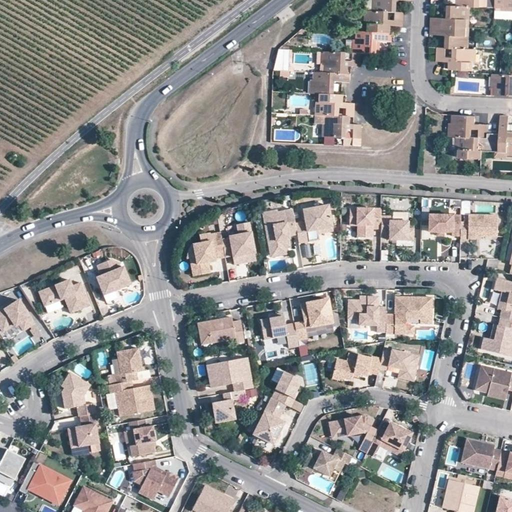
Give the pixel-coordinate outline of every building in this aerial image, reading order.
[(373,0),(373,11),(384,12),(391,12),(391,0),(399,0),(410,0),(373,0)] [(495,8),(494,0),(485,0),(485,8),(495,8)] [(511,8),(511,0),(494,0),(495,8),(511,8)] [(430,26),(466,28),(467,7),(458,6),(449,6),(449,19),(430,18),(430,26)] [(365,32),(388,33),(389,25),(383,25),(383,20),(384,12),(373,11),(366,11),(365,32)] [(393,26),(402,26),(402,12),(393,12),(393,21),(393,26)] [(465,49),(466,28),(430,26),(429,35),(448,36),(448,48),(452,48),(465,49)] [(353,53),(359,54),(371,54),(371,41),(376,41),(390,42),(390,33),(388,33),(365,32),(353,32),(353,53)] [(442,48),(434,48),(433,61),(442,62),(442,57),(442,48)] [(465,49),(452,48),(452,57),(452,62),(445,62),(445,70),(469,71),(470,49),(465,49)] [(322,73),(345,74),(346,66),(340,66),(340,61),(340,53),(323,52),(322,73)] [(359,64),(359,54),(353,53),(351,53),(350,62),(350,67),(359,67),(359,64)] [(317,94),(330,95),(330,82),(348,82),(348,74),(345,74),(322,73),(312,73),(311,94),(317,94)] [(511,87),(511,88),(511,83),(511,75),(494,74),(493,87),(493,96),(511,96),(511,87)] [(341,95),(330,95),(317,94),(316,116),(323,116),(334,117),(334,108),(335,104),(341,103),(341,95)] [(354,104),(345,104),(344,109),(344,117),(348,117),(353,117),(354,104)] [(458,136),(467,136),(468,129),(468,124),(474,125),(474,116),(450,115),(449,136),(458,136)] [(348,125),(348,117),(344,117),(334,117),(323,116),(316,116),(316,124),(323,124),(322,137),(341,138),(342,130),(342,125),(348,125)] [(498,134),(498,138),(497,152),(511,152),(511,123),(508,124),(508,116),(499,116),(498,134)] [(351,139),(360,139),(360,125),(352,125),(351,130),(351,139)] [(486,137),(486,134),(487,125),(478,125),(478,130),(477,137),(486,137)] [(475,137),(467,136),(458,136),(457,157),(480,158),(481,151),(475,151),(475,137)] [(498,138),(489,137),(489,151),(497,152),(498,138)] [(351,139),(342,138),(342,146),(359,147),(360,139),(351,139)] [(442,149),(425,149),(424,173),(441,174),(442,149)] [(295,223),(297,234),(299,243),(309,241),(307,231),(332,227),(328,205),(303,210),(305,222),(295,223)] [(372,228),(381,228),(381,216),(381,208),(349,208),(349,225),(357,225),(357,237),(372,237),(372,228)] [(281,249),(286,248),(291,247),(289,236),(297,234),(295,223),(292,209),(277,212),(277,211),(263,213),(263,215),(270,252),(281,250),(281,249)] [(408,212),(392,212),(392,216),(392,221),(408,221),(408,212)] [(460,222),(460,236),(460,238),(468,239),(468,236),(481,236),(497,236),(497,215),(468,214),(468,222),(460,222)] [(452,236),(460,236),(460,222),(460,215),(429,215),(428,231),(437,231),(443,231),(452,232),(452,236)] [(396,237),(396,240),(413,240),(413,228),(408,228),(408,221),(392,221),(392,216),(381,216),(381,228),(380,236),(389,237),(389,240),(392,240),(392,237),(396,237)] [(238,234),(250,232),(248,222),(236,225),(238,234)] [(332,231),(332,227),(307,231),(309,241),(319,239),(318,234),(332,231)] [(189,257),(191,265),(196,264),(198,275),(209,273),(207,262),(210,262),(209,260),(214,259),(225,257),(222,240),(220,232),(209,234),(211,241),(201,243),(190,245),(190,246),(189,247),(189,249),(188,250),(188,251),(188,252),(187,253),(187,255),(187,256),(187,257),(187,258),(189,257)] [(222,240),(225,257),(232,256),(232,257),(254,253),(250,232),(238,234),(228,236),(229,239),(222,240)] [(200,236),(201,243),(211,241),(209,234),(200,236)] [(287,254),(286,248),(281,249),(281,250),(270,252),(271,257),(287,254)] [(255,260),(254,253),(232,257),(233,265),(255,260)] [(103,295),(115,290),(115,289),(118,288),(118,289),(130,284),(123,267),(121,268),(119,263),(111,259),(97,265),(101,276),(96,278),(103,295)] [(64,296),(65,298),(71,313),(90,305),(81,282),(72,286),(70,279),(39,292),(45,306),(61,299),(61,298),(64,296)] [(500,317),(511,320),(511,311),(511,312),(511,311),(511,282),(496,279),(493,290),(501,291),(500,297),(502,297),(502,301),(499,301),(497,309),(501,310),(500,317)] [(385,332),(386,317),(386,307),(378,306),(378,296),(367,296),(367,300),(348,299),(348,318),(359,318),(359,324),(377,325),(377,331),(385,332)] [(9,302),(0,307),(0,327),(2,331),(14,324),(17,321),(18,323),(23,330),(29,326),(34,323),(18,299),(11,304),(9,302)] [(294,323),(294,324),(297,340),(307,339),(305,328),(332,323),(328,299),(300,304),(302,313),(304,313),(304,317),(302,317),(303,322),(294,323)] [(400,304),(395,304),(394,317),(386,317),(385,332),(385,333),(405,334),(405,326),(405,321),(419,322),(419,326),(431,326),(431,300),(400,299),(400,304)] [(297,340),(294,324),(285,325),(283,316),(269,319),(260,320),(264,340),(286,335),(288,348),(298,346),(297,340)] [(211,336),(212,342),(234,338),(235,343),(243,341),(240,320),(232,322),(231,317),(197,323),(200,338),(211,336)] [(511,320),(500,317),(498,325),(497,325),(494,340),(490,339),(484,338),(481,349),(511,356),(511,344),(511,339),(511,320)] [(359,327),(359,324),(359,318),(348,318),(345,318),(345,327),(359,327)] [(41,335),(34,323),(29,326),(37,338),(41,335)] [(413,326),(405,326),(405,334),(413,334),(413,326)] [(120,374),(116,375),(117,383),(131,381),(136,380),(135,372),(142,371),(138,348),(116,352),(120,374)] [(381,358),(379,368),(387,370),(387,366),(399,369),(415,373),(419,356),(391,349),(390,352),(383,350),(381,358)] [(114,375),(116,375),(120,374),(116,352),(110,353),(114,375)] [(343,375),(342,378),(351,380),(352,376),(353,373),(359,374),(367,376),(368,372),(377,374),(379,368),(381,358),(371,356),(370,358),(357,355),(355,361),(346,359),(346,361),(336,359),(333,372),(343,375)] [(213,363),(218,386),(233,384),(234,391),(242,390),(252,388),(247,357),(213,363)] [(210,388),(218,386),(213,363),(206,365),(210,388)] [(488,391),(487,394),(487,397),(505,401),(507,390),(511,390),(511,373),(480,366),(476,386),(485,388),(484,390),(488,391)] [(278,383),(284,371),(277,368),(271,379),(278,383)] [(142,371),(135,372),(136,380),(150,377),(148,369),(142,371)] [(413,381),(415,373),(399,369),(397,377),(413,381)] [(292,397),(296,391),(301,380),(284,371),(278,383),(275,389),(281,392),(277,400),(285,405),(290,407),(293,401),(295,398),(292,397)] [(80,416),(96,413),(94,403),(84,404),(83,396),(90,386),(70,372),(61,386),(64,388),(66,389),(64,394),(61,394),(64,409),(76,407),(78,416),(80,416)] [(341,381),(342,378),(343,375),(333,372),(331,378),(341,381)] [(131,381),(117,383),(109,385),(110,393),(115,392),(120,416),(154,410),(149,385),(133,388),(131,381)] [(242,390),(234,391),(223,393),(224,401),(212,404),(215,422),(234,419),(231,401),(244,398),(242,390)] [(285,405),(277,400),(271,398),(253,434),(273,444),(275,441),(278,439),(280,435),(279,432),(282,426),(280,420),(278,419),(285,405)] [(290,407),(299,412),(303,406),(293,401),(290,407)] [(96,413),(80,416),(81,426),(67,429),(71,448),(88,445),(90,452),(100,450),(95,424),(98,423),(96,417),(96,413)] [(340,428),(341,434),(363,432),(366,434),(359,449),(366,453),(376,432),(369,429),(374,419),(366,415),(330,419),(331,429),(340,428)] [(144,419),(129,422),(130,430),(133,429),(135,444),(130,446),(132,457),(155,452),(153,446),(153,442),(155,441),(152,425),(146,426),(144,419)] [(376,432),(366,453),(373,456),(379,445),(382,439),(403,450),(411,433),(390,422),(384,434),(377,430),(376,432)] [(130,446),(135,444),(133,429),(130,430),(124,431),(127,446),(130,446)] [(379,445),(400,455),(403,450),(382,439),(379,445)] [(496,470),(501,451),(493,449),(494,445),(484,443),(483,445),(481,445),(482,442),(466,439),(461,462),(496,470)] [(8,448),(0,444),(0,469),(16,477),(26,459),(7,449),(8,448)] [(333,468),(340,471),(344,463),(347,464),(351,456),(336,449),(333,456),(321,451),(318,457),(315,456),(310,453),(302,468),(311,473),(313,468),(329,476),(333,468)] [(511,453),(501,450),(501,451),(496,470),(495,475),(511,478),(511,453)] [(158,472),(156,467),(155,460),(133,464),(134,471),(133,472),(134,481),(142,485),(138,492),(153,499),(157,491),(169,496),(178,477),(166,471),(166,472),(164,476),(158,472)] [(71,481),(34,462),(19,491),(27,495),(32,485),(53,495),(51,500),(59,504),(71,481)] [(166,472),(156,467),(158,472),(164,476),(166,472)] [(334,483),(340,471),(333,468),(329,476),(327,479),(334,483)] [(16,477),(0,469),(0,477),(13,484),(16,477)] [(454,511),(473,511),(475,506),(462,503),(464,492),(477,495),(479,487),(448,479),(445,493),(450,494),(449,499),(444,498),(442,507),(455,511),(454,511)] [(53,495),(32,485),(29,489),(51,500),(53,495)] [(230,511),(228,511),(232,502),(223,497),(224,495),(204,485),(192,509),(197,511),(230,511)] [(106,511),(112,501),(85,487),(75,505),(86,510),(84,511),(106,511)] [(511,511),(511,499),(499,496),(494,511),(511,511)]
